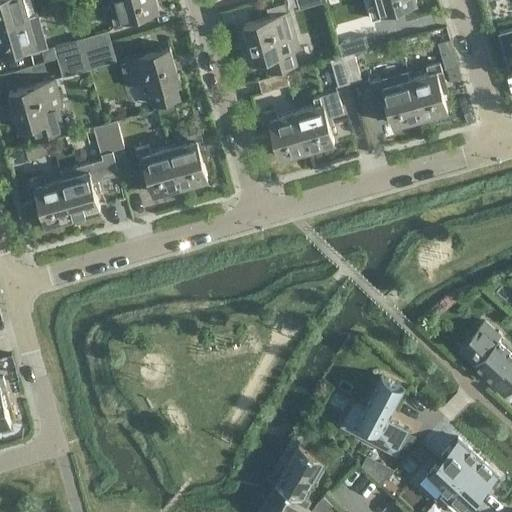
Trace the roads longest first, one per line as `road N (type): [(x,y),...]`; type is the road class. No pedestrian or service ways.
road 1 (residential): [(12,288),(259,217)]
road 2 (residential): [(259,217),(502,146)]
road 3 (residential): [(0,464),(58,447),(12,288)]
road 4 (residential): [(259,217),(197,0)]
road 5 (residential): [(502,146),(458,0)]
